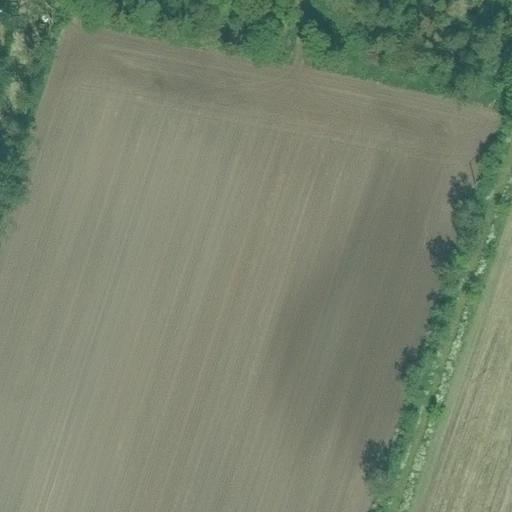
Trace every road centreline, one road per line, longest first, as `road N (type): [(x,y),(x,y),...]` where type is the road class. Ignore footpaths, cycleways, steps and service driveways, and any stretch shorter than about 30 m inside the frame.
road 1 (track): [(511,138),(394,511)]
road 2 (track): [(0,150),(41,0)]
